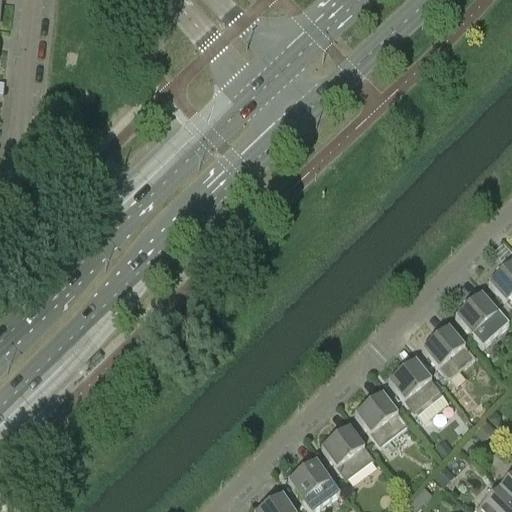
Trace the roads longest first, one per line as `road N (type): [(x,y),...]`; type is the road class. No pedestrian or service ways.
road 1 (secondary): [(0,408),(302,117)]
road 2 (residential): [(221,511),(511,220)]
road 3 (secondary): [(249,100),(0,343)]
road 4 (residential): [(0,187),(19,171),(35,0)]
road 5 (secondary): [(302,117),(430,0)]
road 6 (residential): [(180,0),(249,100)]
